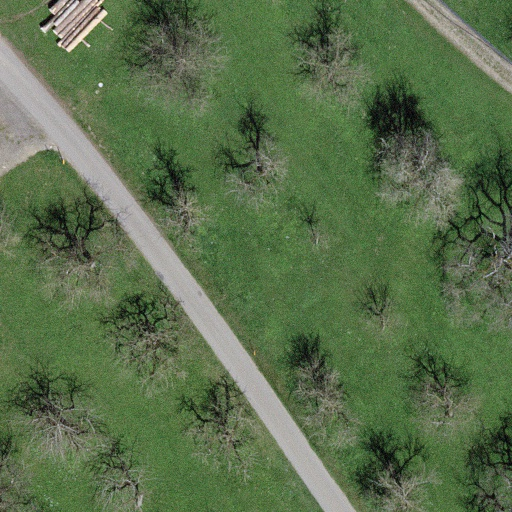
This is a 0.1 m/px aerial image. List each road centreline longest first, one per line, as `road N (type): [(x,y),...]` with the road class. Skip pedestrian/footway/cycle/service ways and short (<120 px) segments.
road 1 (unclassified): [(0,51),(49,97),(356,511)]
road 2 (track): [(424,0),(511,90)]
